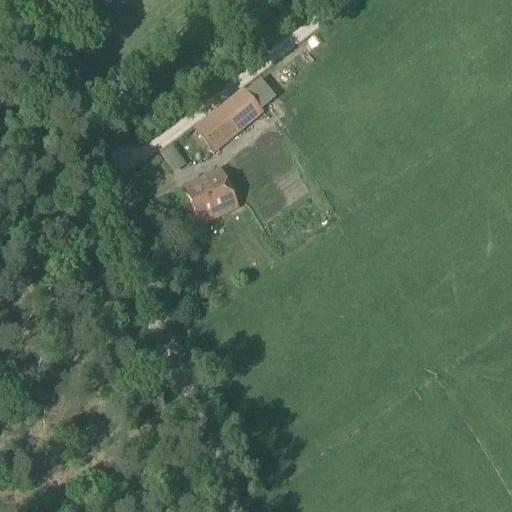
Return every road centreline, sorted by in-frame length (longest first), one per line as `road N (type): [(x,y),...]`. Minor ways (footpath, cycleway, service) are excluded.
road 1 (track): [(239,511),(41,0)]
road 2 (track): [(347,0),(114,183)]
